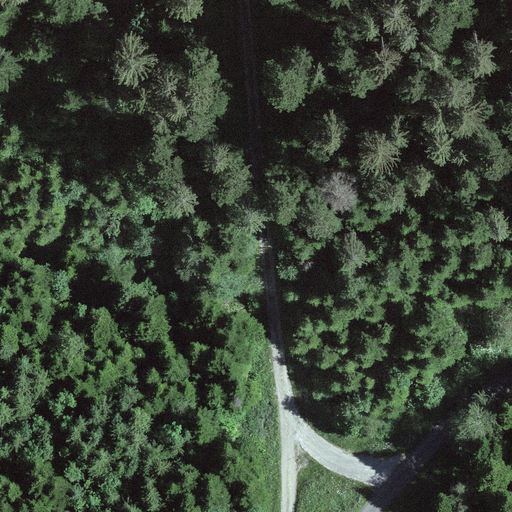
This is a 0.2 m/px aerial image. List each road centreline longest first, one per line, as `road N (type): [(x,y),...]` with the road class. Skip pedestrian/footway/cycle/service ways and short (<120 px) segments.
road 1 (track): [(289,511),(287,413),(245,0)]
road 2 (track): [(372,511),(461,418),(511,384)]
road 3 (track): [(287,413),(347,459),(409,467)]
